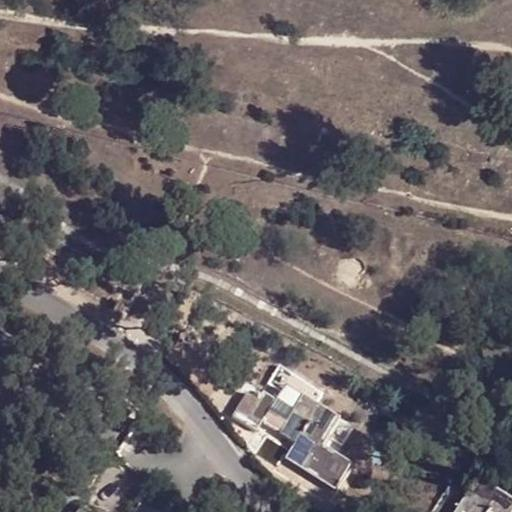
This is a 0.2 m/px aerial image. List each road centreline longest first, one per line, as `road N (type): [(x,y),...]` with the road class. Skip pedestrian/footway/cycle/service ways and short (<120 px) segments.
road 1 (track): [(511,219),(364,185),(310,183),(238,157),(0,102)]
road 2 (track): [(511,45),(116,33),(0,10)]
road 3 (residential): [(287,511),(243,477),(154,370),(0,272)]
road 4 (track): [(511,136),(366,43)]
